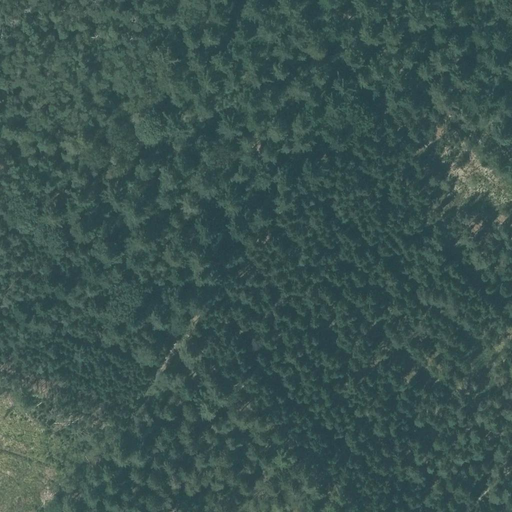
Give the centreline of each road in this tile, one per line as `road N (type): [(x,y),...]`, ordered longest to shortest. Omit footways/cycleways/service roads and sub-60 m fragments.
road 1 (track): [(426,68),(347,120),(239,238),(154,373),(100,511)]
road 2 (track): [(175,340),(343,511)]
